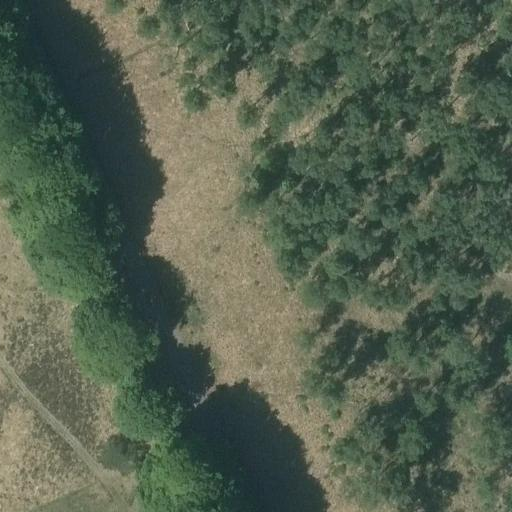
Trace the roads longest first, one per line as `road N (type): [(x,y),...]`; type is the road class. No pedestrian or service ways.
road 1 (unclassified): [(252,511),(5,0)]
road 2 (unknown): [(0,362),(131,511)]
road 3 (track): [(212,429),(38,511)]
